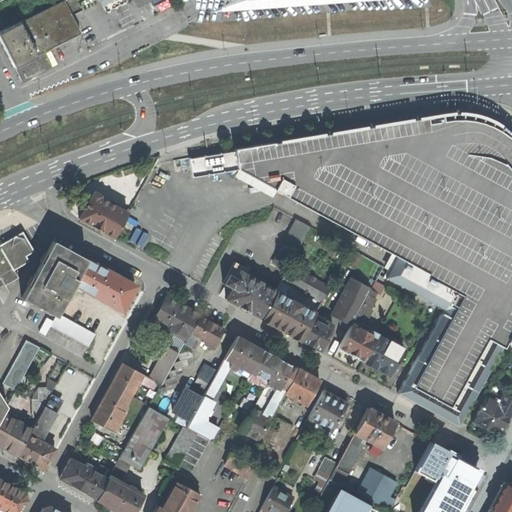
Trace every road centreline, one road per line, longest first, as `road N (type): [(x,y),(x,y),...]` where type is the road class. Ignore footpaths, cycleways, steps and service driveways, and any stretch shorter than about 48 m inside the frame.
road 1 (primary): [(122,147),(352,90),(511,78)]
road 2 (residential): [(500,462),(480,444),(318,368),(288,339),(162,275)]
road 3 (primary): [(434,44),(226,64),(120,87)]
road 4 (residential): [(162,275),(48,485)]
road 5 (residential): [(177,16),(14,96)]
road 6 (primary): [(120,87),(0,131)]
road 7 (residential): [(162,275),(56,218)]
